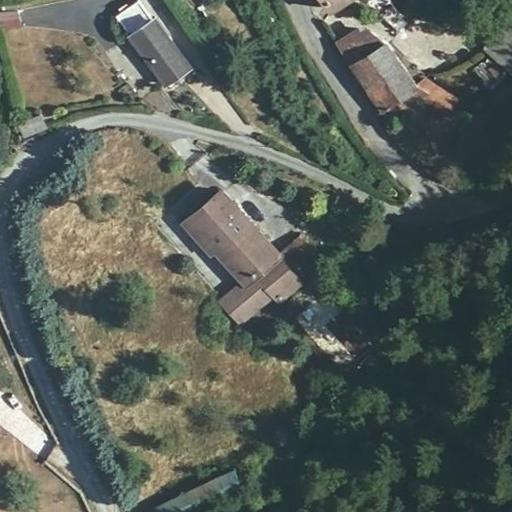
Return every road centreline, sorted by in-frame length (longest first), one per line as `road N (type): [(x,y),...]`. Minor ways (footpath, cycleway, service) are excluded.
road 1 (unclassified): [(424,194),(357,195),(234,128),(101,122),(7,181),(17,299),(114,511)]
road 2 (unclassified): [(424,194),(299,0)]
